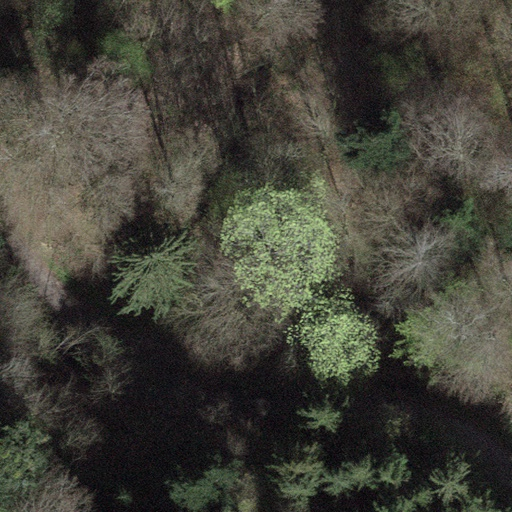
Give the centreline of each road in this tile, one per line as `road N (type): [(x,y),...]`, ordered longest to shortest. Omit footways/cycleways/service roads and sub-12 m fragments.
road 1 (track): [(511,480),(499,455),(461,425),(393,407),(234,404),(142,376)]
road 2 (track): [(142,376),(511,279)]
road 3 (track): [(142,376),(70,320),(0,235)]
